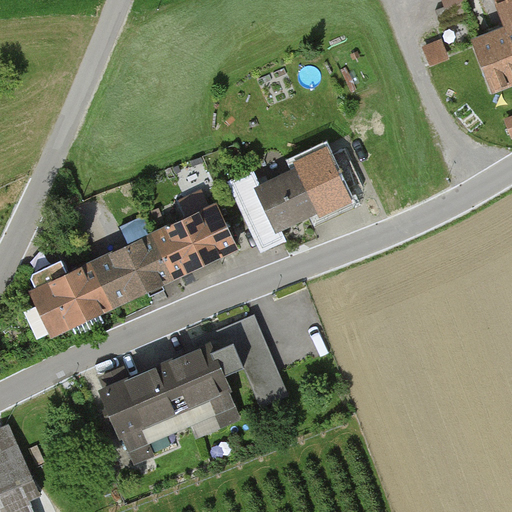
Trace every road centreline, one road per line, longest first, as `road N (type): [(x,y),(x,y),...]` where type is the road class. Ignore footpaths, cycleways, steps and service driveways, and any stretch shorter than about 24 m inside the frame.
road 1 (residential): [(0,397),(404,228),(492,183)]
road 2 (unclassified): [(121,0),(58,159),(0,272)]
